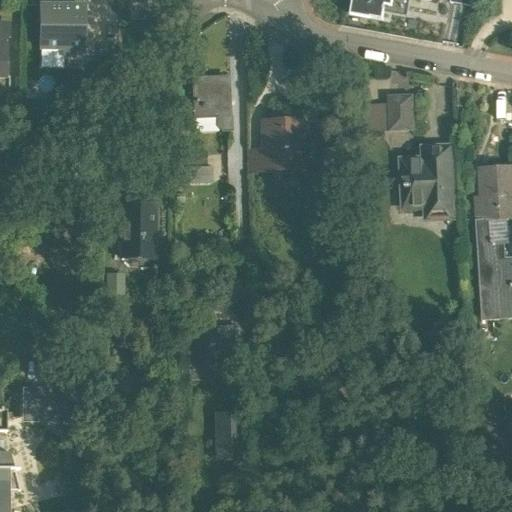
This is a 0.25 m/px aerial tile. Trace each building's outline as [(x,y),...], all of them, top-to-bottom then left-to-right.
[(357,0),(358,0),(356,0),(355,0),(353,16),(383,22),(385,8),(392,9),(393,0),(421,0),(430,2),(430,0),(357,0)] [(473,0),(451,0),(451,4),(472,8),(473,0)] [(87,8),(42,8),(42,57),(87,57),(87,8)] [(315,68),(288,69),(289,89),(316,88),(315,68)] [(227,80),(191,82),(193,121),(217,119),(217,124),(229,124),(227,80)] [(414,131),(413,97),(388,98),(390,132),(414,131)] [(302,124),(261,125),(263,171),(286,171),(286,168),(303,167),(302,124)] [(205,155),(179,155),(179,169),(205,169),(205,155)] [(448,155),(425,156),(425,162),(403,163),(405,208),(427,207),(451,206),(448,155)] [(511,168),(479,170),(481,205),(475,205),(476,223),(490,223),(511,221),(511,168)] [(135,203),(122,203),(122,208),(120,208),(120,225),(135,225),(135,208),(135,203)] [(451,206),(427,207),(427,220),(451,219),(451,206)] [(153,208),(135,208),(135,225),(120,225),(120,258),(153,258),(153,208)] [(503,246),(491,247),(490,223),(476,223),(482,322),(511,320),(511,260),(504,261),(503,246)] [(238,329),(218,330),(219,338),(221,338),(221,350),(238,350),(238,329)] [(218,330),(202,331),(202,339),(188,339),(189,382),(239,380),(238,350),(221,350),(221,338),(219,338),(218,330)] [(202,331),(188,331),(188,339),(202,339),(202,331)] [(49,397),(24,397),(24,422),(48,422),(49,397)] [(75,397),(49,397),(48,422),(74,423),(75,397)] [(0,511),(3,511),(4,495),(13,495),(16,494),(7,457),(0,456),(0,436),(5,437),(5,415),(0,414),(0,511)] [(239,418),(217,418),(218,461),(240,460),(239,418)]
